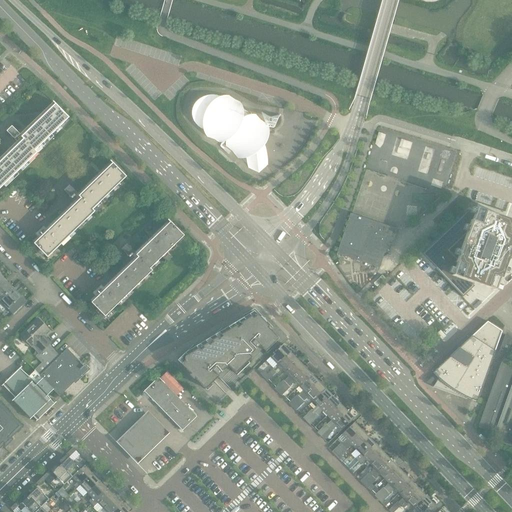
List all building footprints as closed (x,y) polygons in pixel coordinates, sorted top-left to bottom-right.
[(376,25),(374,32),(387,36),(389,28),(388,28),(376,25)] [(262,138),(266,126),(268,126),(268,125),(260,120),(255,114),(254,115),(255,116),(251,118),(239,107),(238,103),(240,103),(240,102),(235,100),(230,96),(229,96),(228,96),(227,97),(221,97),(219,96),(218,97),(215,96),(212,96),(209,96),(207,97),(204,98),(201,99),(199,101),(197,103),(196,105),(194,107),(194,110),(193,112),(193,115),(194,117),(195,120),(196,122),(196,123),(200,129),(205,130),(207,136),(207,137),(214,140),(219,143),(219,142),(219,141),(220,140),(228,144),(228,146),(225,145),(225,146),(226,147),(232,151),(237,158),(238,158),(238,157),(237,156),(241,157),(248,164),(249,167),(248,167),(248,168),(258,173),(259,173),(268,165),(267,164),(266,164),(258,147),(262,138)] [(0,189),(37,153),(35,151),(69,118),(55,104),(21,137),(11,127),(6,132),(18,145),(0,162),(0,189)] [(94,212),(92,210),(126,177),(112,163),(78,196),(68,186),(63,191),(75,204),(33,245),(47,259),(94,212)] [(468,210),(422,254),(463,297),(474,286),(473,285),(474,283),(479,285),(478,285),(494,291),(499,278),(500,279),(506,262),(507,262),(511,258),(511,221),(476,209),(475,213),(468,210)] [(389,253),(397,229),(350,214),(336,254),(379,268),(384,252),(389,253)] [(152,271),(150,269),(184,236),(171,222),(137,255),(127,245),(121,250),(133,262),(91,303),(105,317),(152,271)] [(0,300),(12,289),(4,280),(0,283),(0,300)] [(15,303),(21,297),(12,289),(0,300),(0,302),(8,310),(9,308),(11,310),(16,304),(15,303)] [(235,374),(262,348),(265,352),(278,339),(268,328),(269,327),(254,311),(223,330),(216,337),(215,335),(195,347),(188,354),(186,352),(177,360),(205,389),(216,379),(218,377),(219,379),(230,368),(235,374)] [(36,357),(41,362),(53,350),(48,345),(50,343),(45,338),(44,339),(42,337),(48,330),(38,319),(21,336),(22,337),(21,338),(21,340),(24,343),(27,346),(29,346),(30,345),(39,354),(36,357)] [(477,402),(501,334),(502,331),(494,326),(487,322),(432,373),(438,379),(433,387),(466,399),(467,398),(471,400),(477,402)] [(440,331),(436,334),(437,335),(442,340),(446,336),(445,335),(440,331)] [(511,361),(506,359),(507,356),(508,356),(511,344),(511,338),(504,336),(498,352),(505,355),(503,358),(502,359),(478,428),(494,434),(495,431),(499,432),(495,442),(511,447),(511,446),(511,361)] [(271,370),(291,351),(289,348),(288,349),(286,349),(282,345),(269,357),(274,362),(269,367),(271,370)] [(35,370),(54,389),(60,396),(87,370),(67,349),(59,357),(54,351),(43,362),(35,370)] [(284,372),(296,360),(292,356),(292,354),(293,353),(291,351),(271,370),(274,373),(280,368),(284,372)] [(286,385),(306,366),(304,364),(303,364),(300,364),(296,360),(284,372),(288,377),(283,382),(286,385)] [(298,387),(311,375),(307,371),(307,368),(306,366),(286,385),(288,388),(294,382),(298,387)] [(47,396),(54,389),(35,370),(29,377),(19,368),(2,385),(15,398),(12,401),(31,419),(33,417),(37,421),(54,404),(47,396)] [(300,399),(320,380),(318,378),(317,379),(315,379),(311,375),(298,387),(303,392),(298,397),(300,399)] [(196,418),(158,378),(143,392),(182,431),(196,418)] [(312,402),(325,389),(321,385),(321,383),(322,382),(320,380),(300,399),(303,402),(308,397),(312,402)] [(314,414),(334,395),(332,393),(331,393),(329,393),(325,389),(312,402),(317,406),(312,411),(314,414)] [(327,416),(339,404),(335,400),(335,398),(336,397),(334,395),(314,414),(317,417),(323,412),(327,416)] [(12,440),(11,439),(22,427),(0,404),(0,448),(2,447),(4,448),(12,440)] [(328,429),(348,410),(346,407),(345,408),(343,408),(339,404),(327,416),(331,421),(326,426),(328,429)] [(148,410),(115,440),(136,462),(169,432),(148,410)] [(341,431),(353,419),(349,415),(349,412),(350,412),(348,410),(328,429),(331,432),(337,427),(341,431)] [(343,448),(363,428),(361,426),(360,427),(357,427),(353,424),(341,435),(345,440),(340,445),(343,448)] [(355,450),(367,438),(364,435),(364,431),(365,431),(363,428),(343,448),(346,450),(351,445),(355,450)] [(357,462),(377,443),(375,441),(374,442),(371,442),(367,438),(355,450),(360,455),(355,460),(357,462)] [(369,465),(382,453),(378,449),(378,446),(379,445),(377,443),(357,462),(360,465),(365,460),(369,465)] [(69,457),(75,451),(72,448),(66,454),(69,457)] [(372,477),(391,458),(389,456),(388,457),(386,457),(382,453),(369,465),(374,469),(369,474),(372,477)] [(80,469),(68,457),(66,460),(64,460),(63,461),(63,462),(60,465),(72,477),(80,469)] [(384,479),(396,468),(392,464),(392,461),(393,460),(391,458),(372,477),(374,480),(379,475),(384,479)] [(72,477),(60,465),(57,468),(56,467),(55,469),(54,471),(52,473),(64,485),(72,477)] [(76,489),(92,474),(90,472),(90,471),(88,468),(87,469),(84,466),(80,469),(72,477),(77,482),(73,486),(76,489)] [(386,492),(406,472),(404,470),(402,471),(400,471),(396,468),(384,479),(388,484),(383,489),(386,492)] [(44,481),(50,475),(47,472),(41,478),(44,481)] [(398,494),(411,482),(407,478),(407,475),(408,475),(406,472),(386,492),(389,494),(394,490),(398,494)] [(87,493),(99,482),(98,480),(98,479),(96,476),(95,477),(92,474),(76,489),(79,492),(83,488),(87,493)] [(38,487),(44,481),(41,478),(35,484),(38,487)] [(91,504),(107,489),(105,488),(105,486),(103,484),(102,485),(99,482),(87,493),(92,498),(89,502),(91,504)] [(400,506),(420,487),(418,485),(417,486),(414,486),(411,482),(398,494),(402,498),(397,503),(400,506)] [(412,509),(425,497),(421,493),(421,490),(422,489),(420,487),(400,506),(403,509),(408,504),(412,509)] [(48,500),(36,488),(34,491),(32,490),(30,492),(31,493),(29,496),(41,508),(48,500)] [(102,509),(114,497),(112,495),(113,494),(110,492),(109,492),(107,489),(91,504),(94,507),(94,509),(96,511),(99,511),(102,509)] [(41,508),(29,496),(25,499),(25,498),(23,500),(22,501),(20,504),(28,511),(36,511),(40,508),(41,508)] [(114,511),(122,505),(120,503),(120,502),(118,500),(117,500),(114,497),(102,509),(105,511),(114,511)] [(423,511),(434,502),(432,499),(431,501),(428,500),(425,497),(412,509),(415,511),(423,511)] [(12,511),(19,505),(16,502),(10,509),(12,511)] [(437,511),(439,511),(435,507),(436,504),(434,502),(423,511),(437,511)]
